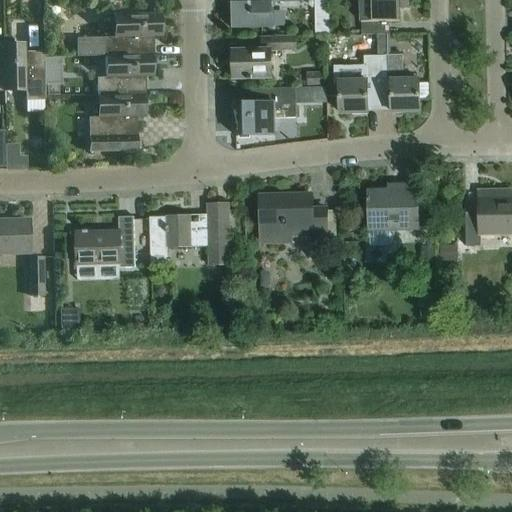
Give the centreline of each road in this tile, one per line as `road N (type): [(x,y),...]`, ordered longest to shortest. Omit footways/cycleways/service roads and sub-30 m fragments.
road 1 (secondary): [(0,472),(511,463)]
road 2 (residential): [(195,170),(443,144)]
road 3 (residential): [(0,184),(195,170)]
road 4 (residential): [(189,0),(195,170)]
road 5 (residential): [(438,0),(443,144)]
road 6 (residential): [(499,143),(495,0)]
